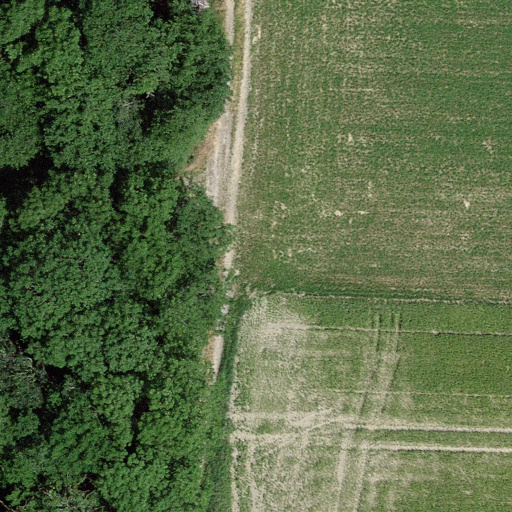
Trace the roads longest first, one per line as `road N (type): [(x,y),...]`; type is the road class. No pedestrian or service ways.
road 1 (track): [(231,168),(175,511)]
road 2 (track): [(231,168),(0,179)]
road 3 (track): [(238,0),(231,168)]
